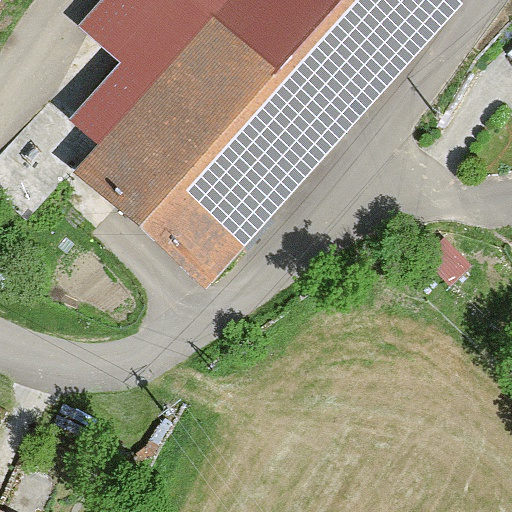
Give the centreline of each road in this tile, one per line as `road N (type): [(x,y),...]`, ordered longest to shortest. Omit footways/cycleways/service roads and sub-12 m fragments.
road 1 (unclassified): [(0,356),(82,373),(144,367),(315,235)]
road 2 (unclassified): [(315,235),(491,0)]
road 3 (unclassified): [(315,235),(511,199)]
road 4 (unclassified): [(0,111),(72,0)]
